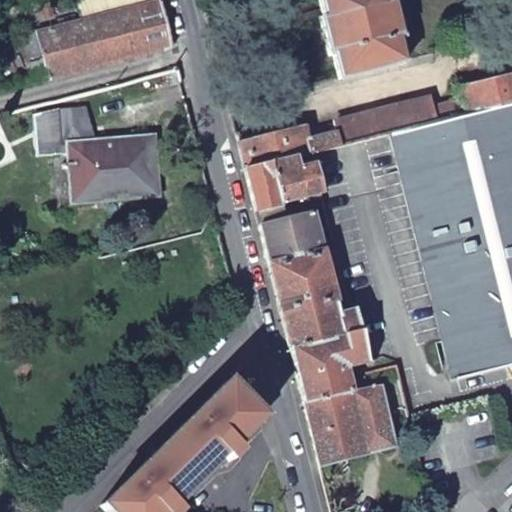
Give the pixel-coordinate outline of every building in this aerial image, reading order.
[(172,47),(160,0),(87,19),(21,36),(32,82),(172,47)] [(82,0),(87,19),(160,0),(159,0),(82,0)] [(388,0),(318,0),(323,18),(319,19),(328,57),(333,56),(339,79),(405,62),(398,38),(403,37),(393,0),(389,0),(388,0)] [(243,171),(310,154),(389,135),(511,104),(511,71),(457,86),(460,100),(431,108),(429,99),(332,123),(335,132),(305,139),(302,126),(237,143),(243,171)] [(511,104),(389,135),(453,381),(511,366),(511,104)] [(158,195),(152,136),(104,141),(104,144),(96,145),(84,109),(61,110),(32,117),(36,157),(66,154),(71,210),(132,204),(131,197),(158,195)] [(319,194),(310,154),(243,171),(254,212),(279,206),(278,204),(319,194)] [(257,225),(268,268),(321,255),(315,230),(310,212),(257,225)] [(334,251),(328,227),(315,230),(321,255),(334,251)] [(350,368),(359,366),(367,364),(354,312),(337,315),(321,255),(268,268),(288,350),(342,337),(350,368)] [(345,369),(350,368),(342,337),(288,350),(302,404),(350,392),(345,369)] [(161,444),(196,480),(221,456),(227,462),(238,451),(232,445),(260,417),(225,381),(161,444)] [(302,404),(317,464),(389,446),(374,386),(364,389),(350,392),(302,404)] [(172,505),(196,480),(161,444),(99,505),(105,511),(176,511),(178,511),(172,505)]
